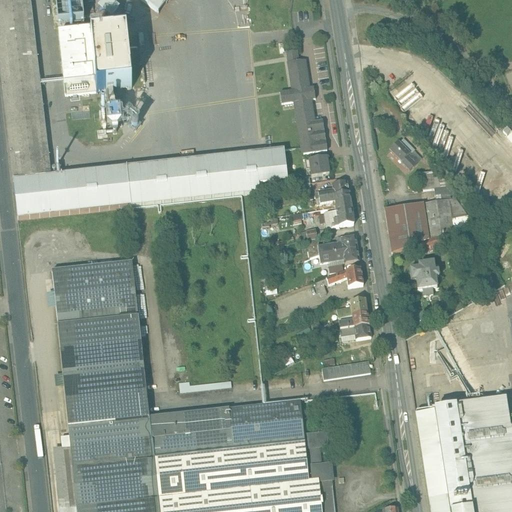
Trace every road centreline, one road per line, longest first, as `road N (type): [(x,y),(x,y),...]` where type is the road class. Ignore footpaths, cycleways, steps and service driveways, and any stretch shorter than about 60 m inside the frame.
road 1 (tertiary): [(417,511),(336,0)]
road 2 (residential): [(40,511),(0,144)]
